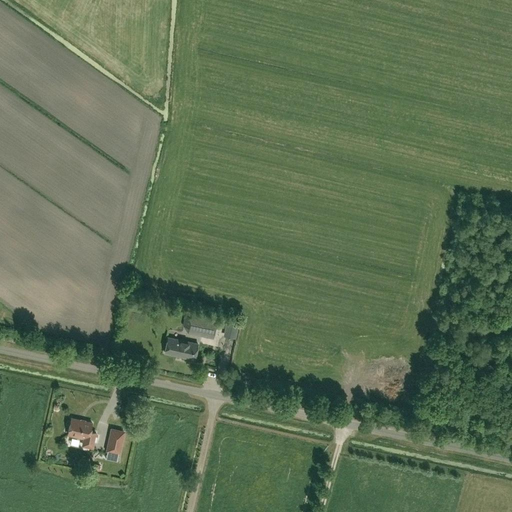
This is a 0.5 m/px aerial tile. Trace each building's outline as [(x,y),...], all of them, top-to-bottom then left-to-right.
[(188,333),(213,339),(218,317),(186,310),(183,326),(188,333)] [(236,339),(239,322),(226,320),(223,336),(236,339)] [(168,338),(164,353),(194,360),(198,344),(168,338)] [(91,423),(71,419),(67,434),(84,438),(83,442),(93,445),(93,441),(96,442),(97,436),(95,436),(95,433),(90,432),(91,423)] [(111,429),(107,451),(119,453),(124,432),(111,429)]
